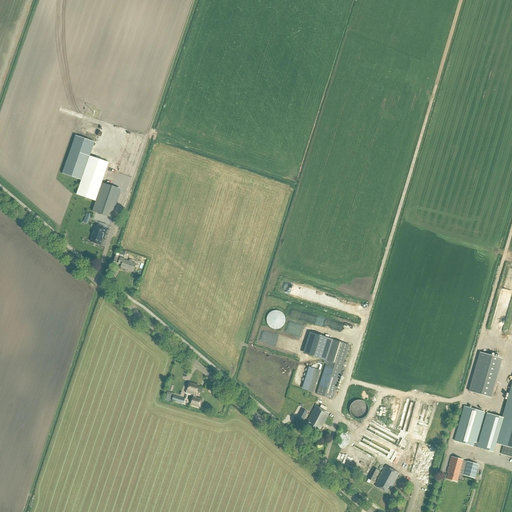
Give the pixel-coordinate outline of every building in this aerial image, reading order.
[(75,136),(62,174),(81,180),(89,157),(90,157),(95,142),(75,136)] [(81,180),(76,194),(95,201),(96,201),(102,183),(108,163),(90,157),(89,157),(81,180)] [(96,201),(92,212),(107,217),(117,188),(102,183),(96,201)] [(92,236),(90,243),(100,246),(102,239),(103,240),(106,230),(94,226),(91,236),(92,236)] [(129,262),(124,260),(124,259),(120,258),(118,264),(122,265),(121,267),(133,271),(136,264),(132,263),(133,261),(130,260),(129,262)] [(270,328),(274,330),(278,330),(282,329),(285,325),(286,321),(285,317),(282,314),(279,312),(275,312),(271,314),(268,317),(267,321),(268,325),(270,328)] [(301,336),(318,340),(320,331),(303,327),(301,336)] [(332,399),(349,346),(329,339),(322,361),(327,362),(316,394),(332,399)] [(303,351),(304,343),(289,341),(287,349),(303,351)] [(485,354),(480,352),(469,390),(489,396),(500,358),(485,354)] [(314,393),(321,371),(309,367),(302,389),(314,393)] [(201,402),(202,403),(202,400),(195,398),(197,393),(196,393),(199,386),(189,383),(188,387),(187,387),(185,393),(194,396),(191,405),(200,407),(201,405),(201,402)] [(474,441),(473,445),(473,446),(474,446),(476,446),(477,447),(494,451),(496,443),(501,444),(505,446),(503,454),(511,456),(511,386),(503,417),(496,415),(490,413),(487,412),(487,413),(480,439),(479,441),(478,441),(476,440),(475,440),(474,441)] [(255,391),(264,398),(268,394),(259,387),(255,391)] [(167,393),(165,399),(172,401),(174,395),(167,393)] [(184,404),(185,399),(174,395),(172,401),(184,404)] [(387,396),(380,422),(386,423),(392,397),(387,396)] [(371,425),(361,445),(400,464),(409,447),(410,444),(405,442),(406,438),(407,436),(408,431),(415,432),(417,428),(416,433),(419,434),(428,436),(434,404),(409,399),(407,404),(402,429),(403,430),(402,435),(399,434),(372,420),(371,425)] [(353,416),(367,416),(367,401),(354,401),(353,416)] [(320,409),(315,406),(306,424),(307,424),(306,427),(317,433),(320,428),(321,429),(329,413),(326,412),(327,409),(322,406),(320,409)] [(484,412),(475,409),(470,408),(469,407),(464,406),(458,428),(457,434),(456,435),(456,436),(455,440),(460,442),(461,442),(473,445),(474,441),(475,440),(476,440),(477,434),(484,412)] [(304,422),(309,414),(303,411),(298,419),(304,422)] [(424,473),(426,449),(419,448),(417,473),(424,473)] [(345,450),(340,459),(345,462),(350,453),(345,450)] [(475,478),(478,465),(451,457),(447,472),(449,473),(447,479),(456,482),(459,474),(475,478)] [(391,489),(399,473),(386,466),(376,483),(377,484),(376,487),(387,493),(390,488),(391,489)] [(374,482),(379,471),(374,468),(368,479),(374,482)]
